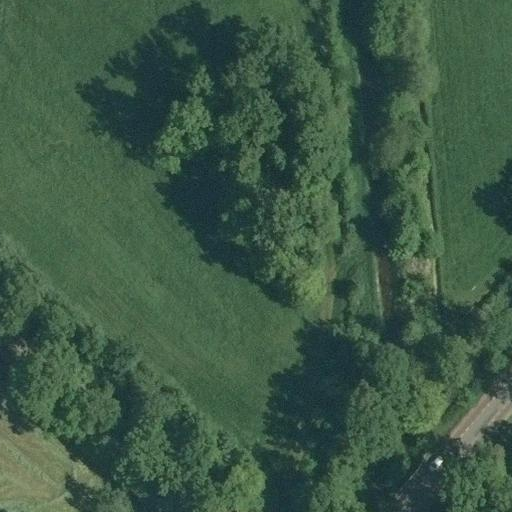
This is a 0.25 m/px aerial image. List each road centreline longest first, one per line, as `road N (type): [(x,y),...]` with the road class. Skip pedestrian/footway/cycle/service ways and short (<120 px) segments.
road 1 (track): [(307,61),(324,346),(304,439),(270,511)]
road 2 (unclassified): [(220,511),(0,324)]
road 3 (secondary): [(406,511),(511,391)]
